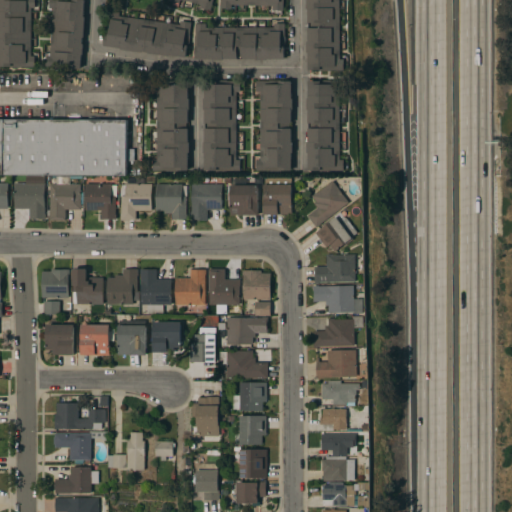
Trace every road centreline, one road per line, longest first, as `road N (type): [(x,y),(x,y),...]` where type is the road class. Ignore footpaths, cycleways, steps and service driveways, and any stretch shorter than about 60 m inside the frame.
road 1 (motorway): [(473,511),(475,0)]
road 2 (residential): [(294,246),(0,245)]
road 3 (motorway): [(398,0),(428,289)]
road 4 (motorway): [(428,0),(428,289)]
road 5 (residential): [(22,245),(27,511)]
road 6 (residential): [(294,246),(294,511)]
road 7 (motorway): [(428,289),(428,511)]
road 8 (residential): [(171,391),(131,381),(28,381)]
